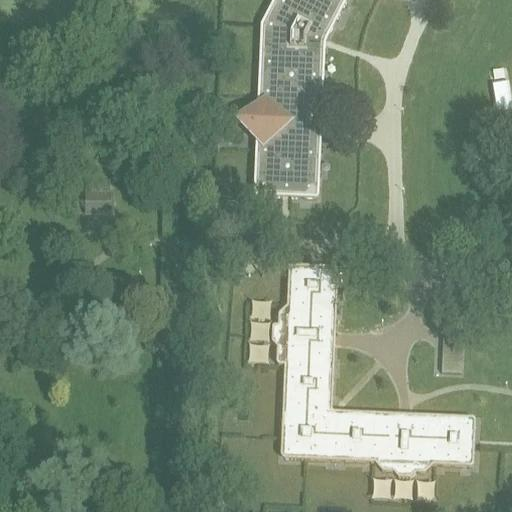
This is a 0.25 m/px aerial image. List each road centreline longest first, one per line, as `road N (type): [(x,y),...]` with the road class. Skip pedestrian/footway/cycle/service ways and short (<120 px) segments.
road 1 (residential): [(315,234),(407,267),(464,279),(511,276)]
road 2 (unknown): [(396,0),(351,110),(332,183)]
